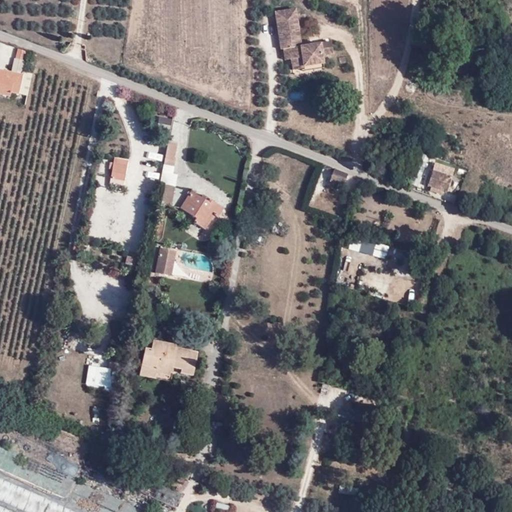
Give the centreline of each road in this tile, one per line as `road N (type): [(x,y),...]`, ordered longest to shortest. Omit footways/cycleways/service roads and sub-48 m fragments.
road 1 (unclassified): [(511,228),(0,34)]
road 2 (track): [(360,136),(358,0)]
